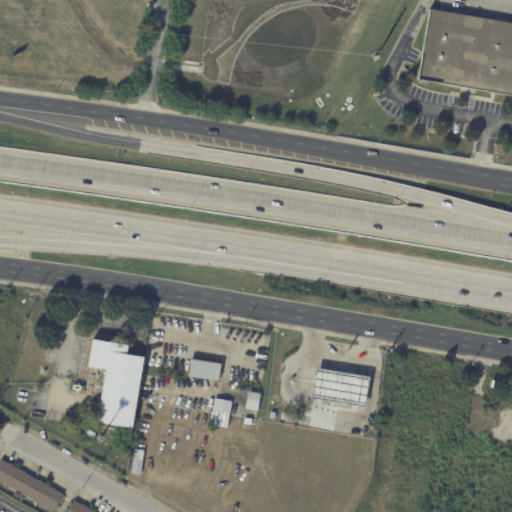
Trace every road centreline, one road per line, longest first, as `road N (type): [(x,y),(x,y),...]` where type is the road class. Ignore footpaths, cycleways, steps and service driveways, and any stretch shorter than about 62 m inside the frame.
road 1 (motorway): [(511,223),(0,115)]
road 2 (motorway): [(511,245),(0,166)]
road 3 (secondary): [(0,268),(506,352)]
road 4 (secondary): [(446,176),(0,99)]
road 5 (motorway): [(0,209),(293,256)]
road 6 (motorway): [(0,242),(293,256)]
road 7 (motorway): [(293,256),(511,294)]
road 8 (residential): [(14,436),(152,511)]
